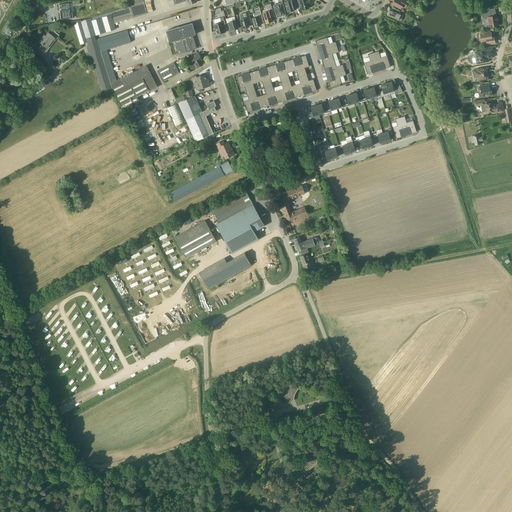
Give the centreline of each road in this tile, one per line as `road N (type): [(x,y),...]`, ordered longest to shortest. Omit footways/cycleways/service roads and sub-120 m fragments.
road 1 (residential): [(298,105),(318,168),(425,136),(398,72),(324,94)]
road 2 (unclassified): [(211,430),(340,393),(300,275)]
road 3 (track): [(511,246),(303,282)]
road 4 (unclassified): [(211,430),(207,330),(300,275)]
road 5 (residential): [(300,275),(234,126)]
road 6 (residential): [(217,76),(308,46),(324,94)]
road 7 (track): [(420,511),(340,393)]
road 8 (residential): [(210,47),(325,11),(332,0)]
